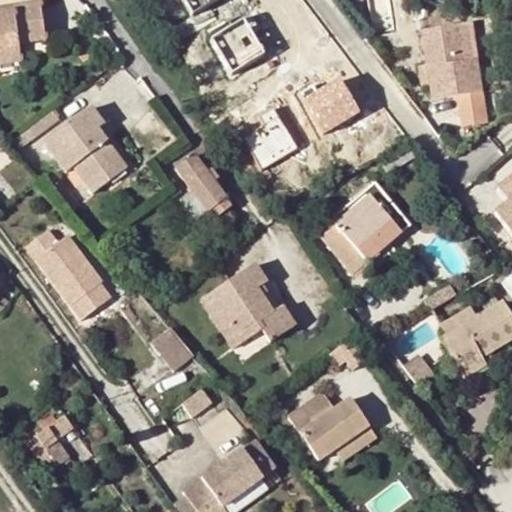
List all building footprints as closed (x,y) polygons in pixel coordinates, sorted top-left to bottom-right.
[(0,65),(19,63),(17,45),(44,42),(39,7),(0,12),(0,65)] [(461,64),(473,62),(467,25),(455,27),(461,64)] [(422,33),(428,66),(431,83),(434,100),(457,96),(462,127),(486,123),(476,62),(473,62),(461,64),(455,27),(422,33)] [(421,85),(431,83),(428,66),(418,67),(421,85)] [(111,174),(126,161),(101,129),(107,124),(94,108),(48,145),(70,174),(80,167),(99,192),(116,179),(111,174)] [(406,146),(381,161),(388,175),(414,159),(406,146)] [(230,208),(213,184),(205,175),(193,159),(177,171),(193,193),(182,201),(197,222),(212,212),(216,218),(230,208)] [(111,174),(116,179),(131,167),(126,161),(111,174)] [(211,170),(205,175),(213,184),(218,180),(211,170)] [(511,177),(499,187),(510,203),(497,212),(511,232),(511,177)] [(351,275),(367,262),(377,254),(409,227),(380,191),(320,239),(351,275)] [(73,196),(64,204),(74,215),(82,207),(73,196)] [(47,234),(25,250),(66,307),(97,286),(98,285),(64,239),(56,246),(47,234)] [(377,254),(367,262),(376,274),(387,265),(377,254)] [(489,278),(497,291),(511,281),(511,270),(508,266),(489,278)] [(225,281),(200,297),(229,341),(252,326),(264,342),(293,324),(261,276),(233,294),(225,281)] [(501,305),(511,322),(511,281),(497,291),(496,292),(503,303),(501,305)] [(97,286),(66,307),(78,325),(109,303),(97,286)] [(460,373),(481,361),(511,342),(511,322),(501,305),(475,320),(470,312),(441,329),(445,337),(440,340),(460,373)] [(252,326),(229,341),(241,357),(264,342),(252,326)] [(166,333),(147,347),(169,376),(188,362),(166,333)] [(418,355),(402,367),(414,382),(430,370),(418,355)] [(481,361),(460,373),(465,381),(485,369),(481,361)] [(430,370),(414,382),(419,388),(434,377),(430,370)] [(317,462),(334,451),(367,428),(348,401),(333,411),(322,395),(288,419),(317,462)] [(49,473),(56,467),(52,461),(64,452),(56,442),(72,430),(63,418),(28,444),(49,473)] [(374,439),(367,428),(334,451),(342,462),(374,439)] [(75,431),(61,439),(73,459),(87,450),(75,431)] [(224,511),(262,485),(251,471),(264,462),(254,447),(183,496),(194,511),(224,511)] [(68,459),(64,452),(52,461),(56,467),(68,459)] [(275,476),(264,462),(251,471),(262,485),(275,476)]
